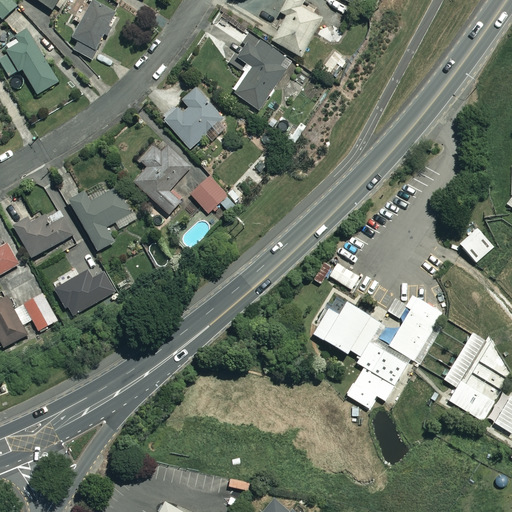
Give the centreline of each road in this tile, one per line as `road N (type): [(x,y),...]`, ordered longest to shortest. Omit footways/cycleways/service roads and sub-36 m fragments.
road 1 (secondary): [(509,0),(372,172),(161,362)]
road 2 (residential): [(198,0),(113,101),(0,176)]
road 3 (tertiary): [(161,362),(62,491)]
road 4 (secondary): [(161,362),(45,435)]
